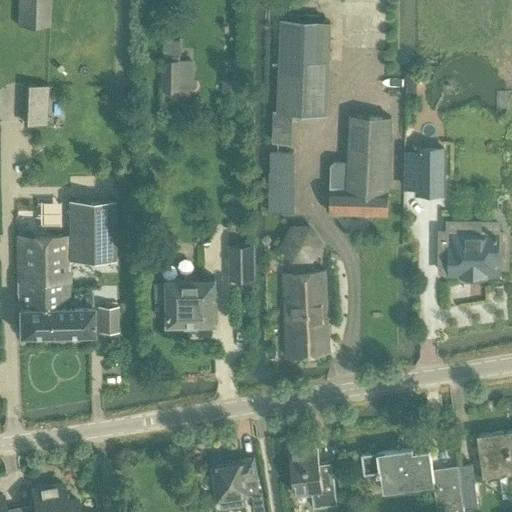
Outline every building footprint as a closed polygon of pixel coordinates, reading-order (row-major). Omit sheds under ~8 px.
[(49,26),(50,0),(17,0),(17,25),(49,26)] [(291,142),(293,112),(327,113),(329,58),(316,57),(318,21),(282,20),(278,111),(273,111),(272,142),(291,142)] [(194,91),(194,60),(162,59),(162,90),(194,91)] [(223,109),(239,109),(238,79),(223,79),(223,109)] [(45,125),(47,85),(27,84),(25,124),(45,125)] [(388,214),(391,117),(350,114),(348,172),(330,171),(329,212),(388,214)] [(444,148),(417,148),(417,193),(419,193),(441,194),(441,193),(443,193),(444,148)] [(293,151),(275,152),(272,151),(272,172),(270,172),(270,200),(269,200),(268,212),(293,212),(293,151)] [(114,259),(113,200),(68,200),(69,235),(17,235),(19,333),(49,333),(48,305),(53,305),(52,294),(70,294),(70,260),(114,259)] [(507,266),(508,235),(498,235),(498,222),(450,222),(450,232),(440,232),(439,271),(449,271),(449,274),(462,274),(462,276),(484,276),(484,274),(497,274),(497,266),(507,266)] [(313,260),(321,242),(310,226),(291,227),(282,245),(293,261),(313,260)] [(254,278),(253,278),(253,246),(229,246),(229,278),(229,279),(254,279),(254,278)] [(288,356),(330,353),(325,271),(283,273),(288,356)] [(216,322),(215,322),(214,279),(166,280),(166,284),(155,284),(155,301),(166,301),(167,323),(166,323),(166,324),(216,323),(216,322)] [(53,305),(48,305),(49,333),(92,332),(92,292),(73,293),(73,295),(70,296),(70,294),(52,294),(53,305)] [(98,332),(118,331),(117,305),(97,306),(98,332)] [(505,431),(478,435),(484,477),(500,474),(502,490),(511,488),(511,476),(511,473),(505,431)] [(313,507),(338,504),(333,470),(320,472),(317,448),(289,452),(296,497),(312,495),(313,507)] [(437,511),(464,511),(459,474),(433,477),(429,449),(404,452),(404,448),(362,454),(364,474),(381,472),(383,491),(433,484),(437,511)] [(228,463),(213,467),(218,502),(219,501),(220,509),(246,505),(245,498),(249,497),(249,496),(252,496),(254,511),(264,510),(262,493),(259,493),(256,477),(257,477),(254,457),(228,461),(228,463)] [(79,511),(77,498),(66,501),(62,482),(31,488),(34,504),(20,507),(20,511),(79,511)] [(466,509),(479,507),(476,483),(463,485),(466,509)] [(20,511),(20,507),(5,510),(2,494),(0,493),(0,511),(20,511)]
